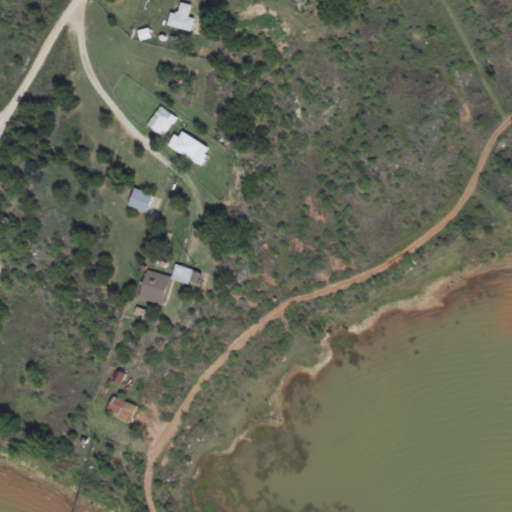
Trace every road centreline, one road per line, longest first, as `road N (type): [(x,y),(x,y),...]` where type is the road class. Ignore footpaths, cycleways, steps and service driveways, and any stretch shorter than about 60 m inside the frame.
road 1 (residential): [(38,63),(178,137)]
road 2 (residential): [(0,173),(1,318)]
road 3 (residential): [(75,0),(0,119)]
